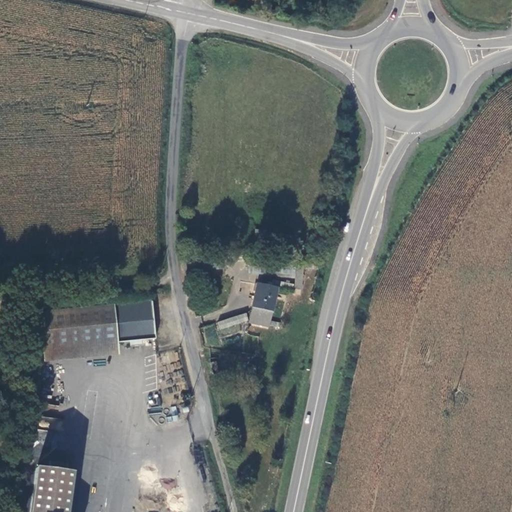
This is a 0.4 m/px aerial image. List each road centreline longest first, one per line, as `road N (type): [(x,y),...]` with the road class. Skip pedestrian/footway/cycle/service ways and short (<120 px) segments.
road 1 (unclassified): [(184,12),(171,244),(235,511)]
road 2 (secondary): [(337,308),(292,511)]
road 3 (secondary): [(337,308),(381,183),(419,122)]
road 4 (secondary): [(378,110),(378,150),(337,308)]
road 5 (secondary): [(214,18),(322,55),(363,85)]
road 6 (secondary): [(374,41),(336,43),(214,18)]
